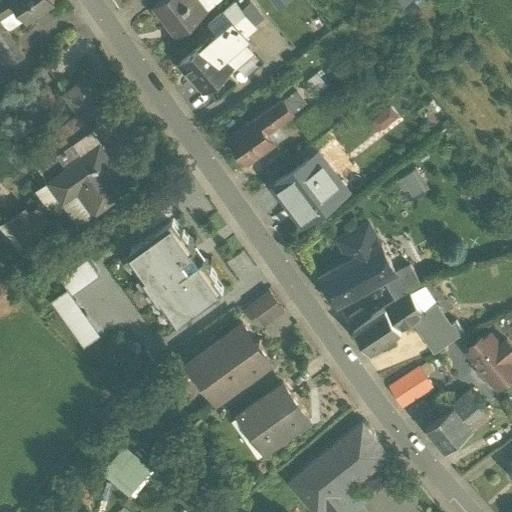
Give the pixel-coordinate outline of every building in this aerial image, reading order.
[(0,0),(0,13),(1,13),(19,0),(20,0),(29,13),(48,0),(0,0)] [(157,0),(178,27),(208,3),(205,0),(157,0)] [(240,0),(229,0),(209,17),(217,26),(212,31),(233,59),(234,60),(255,42),(243,29),(256,18),(240,0)] [(0,52),(8,63),(26,50),(1,13),(0,13),(0,52)] [(211,30),(182,55),(194,68),(205,82),(233,59),(212,31),(211,30)] [(283,67),(273,75),(280,83),(290,75),(283,67)] [(87,74),(69,87),(82,105),(87,111),(104,99),(87,74)] [(285,89),(230,128),(248,154),(276,135),(269,123),(296,104),(285,89)] [(393,93),(373,109),(381,119),(401,103),(393,93)] [(82,105),(28,145),(61,188),(50,172),(84,148),(75,134),(93,121),(87,111),(82,105)] [(93,121),(75,134),(84,148),(103,134),(93,121)] [(84,148),(50,172),(61,188),(63,191),(79,180),(96,203),(129,180),(113,157),(117,154),(103,134),(84,148)] [(320,143),(276,176),(305,214),(326,199),(326,198),(348,181),(320,143)] [(421,157),(399,164),(406,187),(428,179),(421,157)] [(140,200),(149,219),(175,206),(166,188),(140,200)] [(29,239),(61,220),(43,191),(11,210),(29,239)] [(370,213),(340,229),(351,250),(323,265),(339,294),(398,262),(382,233),(381,234),(370,213)] [(173,215),(132,243),(146,264),(141,267),(161,297),(166,293),(179,312),(222,282),(215,272),(217,271),(204,252),(200,255),(193,244),(196,242),(184,224),(181,226),(173,215)] [(89,250),(63,268),(75,285),(101,266),(89,250)] [(266,318),(288,299),(271,279),(249,298),(266,318)] [(71,281),(54,293),(85,338),(103,326),(71,281)] [(411,283),(386,299),(401,320),(414,311),(425,304),(424,303),(411,283)] [(448,319),(433,297),(424,303),(425,304),(414,311),(435,344),(465,324),(458,312),(448,319)] [(369,310),(356,319),(372,342),(402,322),(401,320),(386,299),(369,310)] [(364,302),(349,310),(354,320),(356,319),(369,310),(364,302)] [(243,316),(191,353),(205,373),(214,367),(227,385),(270,354),(259,338),(260,332),(254,331),(243,316)] [(500,335),(491,324),(470,342),(499,378),(511,366),(511,349),(511,348),(511,347),(511,335),(507,330),(500,335)] [(421,359),(394,376),(407,396),(434,379),(421,359)] [(284,374),(240,405),(266,442),(310,411),(284,374)] [(470,381),(452,396),(454,398),(456,396),(474,419),(490,405),(470,381)] [(454,398),(428,419),(447,441),(474,419),(456,396),(454,398)] [(365,413),(292,471),(326,511),(344,511),(356,502),(342,484),(390,445),(365,413)] [(131,435),(106,461),(132,486),(157,459),(131,435)] [(373,511),(361,498),(356,502),(344,511),(373,511)]
